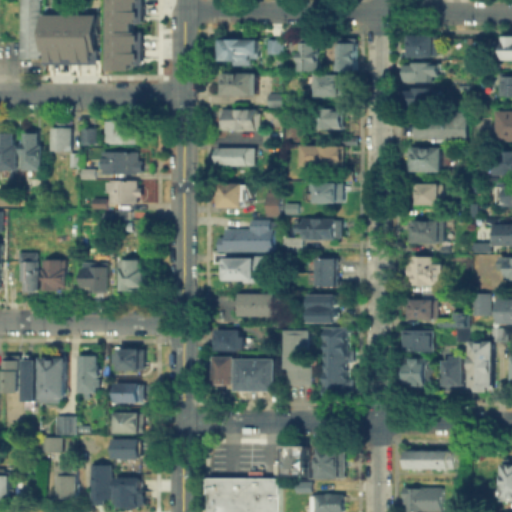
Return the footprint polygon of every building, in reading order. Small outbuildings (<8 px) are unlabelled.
[(21,0),(41,0),(41,56),(21,56),(21,0)] [(111,0),(111,69),(144,69),(144,0),(111,0)] [(46,63),(46,13),(101,13),(101,63),(46,63)] [(506,60),(511,59),(511,34),(502,35),(502,49),(506,49),(506,60)] [(284,52),(284,37),(267,38),(268,53),(284,52)] [(304,39),(323,39),(323,71),(304,71),(304,39)] [(342,39),(360,39),(360,71),(342,71),(342,39)] [(441,39),(441,56),(411,56),(411,39),(441,39)] [(219,41),(262,41),(262,60),(219,60),(219,41)] [(440,66),(440,83),(413,82),(413,65),(440,66)] [(224,74),(260,74),(260,95),(224,95),(224,74)] [(501,94),(511,94),(511,74),(501,74),(501,94)] [(320,76),(350,76),(350,97),(320,97),(320,76)] [(412,105),(412,89),(437,89),(437,105),(412,105)] [(283,106),(284,92),(269,91),(269,105),(283,106)] [(320,109),(348,109),(348,130),(320,130),(320,109)] [(224,111),(264,111),(264,132),(224,132),(224,111)] [(416,138),(416,113),(473,113),(473,138),(416,138)] [(511,113),(511,141),(503,141),(504,113),(511,113)] [(107,120),(139,120),(139,140),(107,140),(107,120)] [(54,126),(73,126),(73,148),(54,148),(54,126)] [(100,128),(99,146),(84,146),(84,128),(100,128)] [(0,131),(15,131),(15,143),(19,143),(19,168),(0,168),(0,131)] [(25,131),(40,131),(40,143),(44,143),(43,169),(25,169),(25,153),(22,153),(23,140),(25,140),(25,131)] [(307,148),(350,148),(350,167),(307,167),(307,148)] [(222,149),(259,149),(259,167),(222,167),(222,149)] [(413,149),(445,149),(445,171),(413,171),(413,149)] [(104,150),(141,150),(141,173),(104,173),(104,150)] [(71,151),(80,151),(80,165),(71,165),(71,151)] [(511,175),(503,175),(503,151),(511,151),(511,175)] [(83,166),(96,167),(96,176),(83,176),(83,166)] [(109,180),(139,180),(139,204),(109,204),(109,180)] [(511,182),(502,183),(502,205),(511,204),(511,182)] [(313,183),(348,183),(348,204),(313,204),(313,183)] [(421,206),(421,185),(444,185),(444,206),(421,206)] [(220,186),(252,186),(252,208),(220,208),(220,186)] [(285,196),(285,216),(271,216),(271,196),(285,196)] [(95,206),(95,197),(108,197),(108,206),(95,206)] [(130,210),(102,210),(102,226),(120,227),(121,221),(130,221),(130,210)] [(308,220),(347,220),(347,241),(308,241),(308,220)] [(256,221),(278,221),(278,253),(222,253),(222,239),(228,239),(228,231),(256,231),(256,221)] [(124,232),(124,224),(137,224),(137,232),(124,232)] [(415,224),(449,224),(449,243),(415,243),(415,224)] [(511,247),(498,247),(498,224),(511,224),(511,247)] [(306,240),(306,253),(291,252),(292,240),(306,240)] [(475,240),(488,240),(488,251),(475,251),(475,240)] [(18,249),(38,249),(38,286),(24,286),(24,277),(20,277),(20,259),(18,259),(18,249)] [(43,256),(65,256),(66,282),(58,282),(58,286),(44,286),(43,256)] [(119,256),(142,256),(142,286),(119,286),(119,256)] [(438,257),(438,265),(447,265),(447,287),(414,287),(414,257),(438,257)] [(511,279),(503,279),(503,259),(511,259),(511,279)] [(227,260),(268,260),(268,282),(227,282),(227,260)] [(321,261),(342,261),(342,287),(321,287),(321,261)] [(82,266),(93,266),(93,263),(109,263),(108,290),(93,290),(93,283),(82,283),(82,266)] [(478,314),(478,295),(493,295),(493,314),(478,314)] [(244,297),(281,297),(281,319),(244,319),(244,297)] [(315,297),(342,297),(342,325),(315,325),(315,297)] [(511,324),(501,324),(501,301),(511,301),(511,324)] [(443,302),(443,320),(411,320),(411,302),(443,302)] [(469,327),(447,326),(447,319),(460,319),(460,312),(469,312),(469,327)] [(329,330),(353,330),(353,402),(329,402),(329,330)] [(462,340),(462,330),(475,330),(475,340),(462,340)] [(222,332),(249,332),(249,354),(222,354),(222,332)] [(291,332),(315,332),(315,386),(291,386),(291,332)] [(437,332),(436,351),(407,351),(407,332),(437,332)] [(475,387),(475,343),(498,343),(498,387),(475,387)] [(120,350),(149,350),(149,374),(119,374),(120,350)] [(9,357),(26,357),(26,395),(10,396),(9,357)] [(82,358),(104,358),(104,389),(101,389),(101,396),(96,395),(95,402),(81,401),(82,358)] [(43,359),(70,359),(70,402),(44,402),(43,359)] [(468,360),(467,392),(449,392),(450,360),(468,360)] [(220,361),(240,361),(240,391),(220,391),(220,361)] [(243,361),(281,361),(281,394),(243,394),(243,361)] [(430,361),(430,386),(411,386),(411,361),(430,361)] [(30,362),(42,362),(42,404),(30,404),(30,362)] [(119,385),(148,385),(148,405),(119,405),(119,385)] [(119,415),(149,415),(149,436),(119,436),(119,415)] [(60,417),(80,418),(80,436),(61,436),(60,417)] [(64,451),(65,436),(46,436),(46,451),(64,451)] [(118,440),(136,440),(136,443),(146,443),(146,462),(118,462),(118,440)] [(311,446),(311,476),(285,476),(285,446),(311,446)] [(321,450),(349,450),(349,482),(321,482),(321,450)] [(408,453),(461,453),(461,472),(408,472),(408,453)] [(505,462),(511,462),(511,504),(503,504),(499,500),(499,493),(505,487),(505,462)] [(95,467),(116,467),(116,502),(108,502),(108,508),(95,508),(95,467)] [(63,470),(81,470),(81,502),(63,503),(63,470)] [(0,478),(16,478),(16,503),(0,503),(0,478)] [(121,479),(142,479),(141,506),(132,506),(132,502),(121,502),(121,488),(121,487),(121,484),(121,483),(121,479)] [(211,511),(211,482),(283,482),(283,511),(211,511)] [(315,484),(315,492),(300,492),(300,484),(315,484)] [(408,511),(408,491),(448,491),(448,511),(408,511)] [(319,511),(319,497),(348,497),(348,511),(319,511)]
